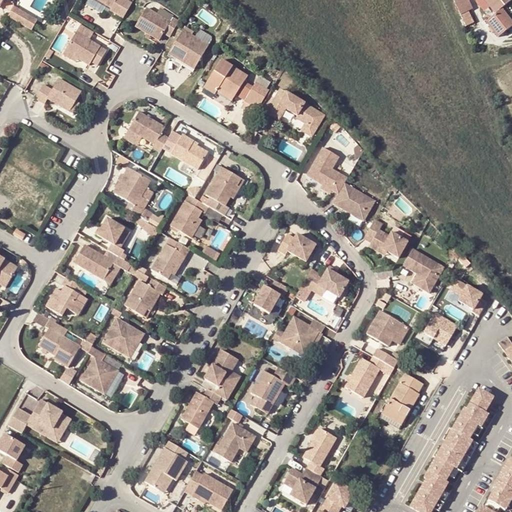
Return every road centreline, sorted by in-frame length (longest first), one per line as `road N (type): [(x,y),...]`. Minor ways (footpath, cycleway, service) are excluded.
road 1 (residential): [(242,511),(368,295),(366,278),(281,183)]
road 2 (residential): [(139,432),(281,183)]
road 3 (residential): [(139,432),(6,352),(9,331),(46,265)]
road 4 (residential): [(379,511),(490,326)]
road 5 (residential): [(128,89),(148,90),(281,183)]
road 6 (residential): [(46,265),(92,182),(94,163),(82,147)]
